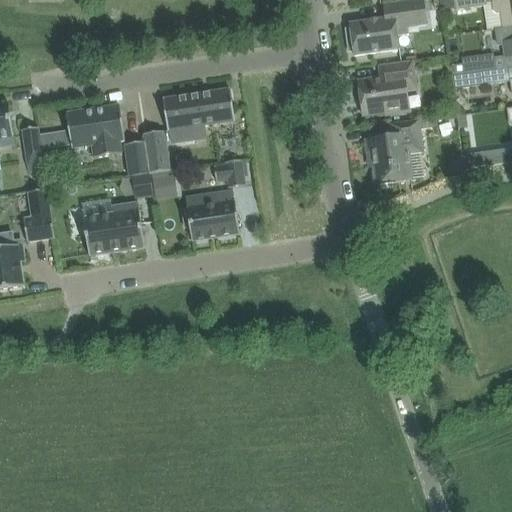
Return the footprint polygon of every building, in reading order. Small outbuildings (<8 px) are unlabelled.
[(351,29),(346,30),(349,53),(354,52),(355,57),(375,54),(399,50),(399,49),(398,37),(406,36),(405,28),(427,25),(423,0),(418,0),(403,2),(384,5),(386,20),(350,25),(351,29)] [(485,0),(453,0),(455,10),(455,11),(485,7),(487,7),(486,4),(485,0)] [(511,0),(501,0),(499,0),(492,1),(494,10),(498,14),(501,14),(503,29),(511,27),(511,0)] [(511,27),(503,29),(496,30),(499,46),(506,45),(507,58),(511,56),(511,27)] [(448,56),(426,59),(428,72),(450,69),(448,56)] [(485,56),(463,59),(463,64),(465,75),(483,72),(487,72),(485,56)] [(412,61),(401,63),(382,66),(384,79),(359,82),(363,116),(387,113),(387,116),(410,112),(407,90),(416,89),(412,61)] [(487,72),(483,72),(465,75),(464,75),(452,77),(453,90),(485,86),(510,82),(508,69),(487,72)] [(195,128),(221,124),(219,115),(233,113),(233,115),(234,115),(231,90),(164,100),(168,132),(169,132),(171,144),(197,141),(195,128)] [(9,103),(0,104),(0,143),(1,148),(15,146),(14,138),(9,103)] [(120,107),(67,115),(72,149),(93,146),(95,159),(122,155),(120,142),(125,141),(120,107)] [(424,153),(421,128),(434,127),(434,120),(411,123),(391,125),(393,138),(367,142),(371,169),(375,168),(377,186),(412,181),(408,155),(424,153)] [(29,173),(45,170),(39,129),(23,131),(29,173)] [(165,133),(144,136),(151,174),(171,172),(165,133)] [(145,143),(125,146),(129,177),(133,176),(151,174),(145,143)] [(463,156),(465,170),(496,166),(494,152),(463,156)] [(452,158),(449,173),(450,177),(450,179),(466,175),(465,170),(463,156),(452,158)] [(226,163),(226,165),(215,167),(219,183),(229,181),(230,188),(246,186),(243,160),(226,163)] [(151,174),(133,176),(137,200),(154,197),(151,174)] [(184,212),(183,212),(185,229),(190,228),(192,242),(240,235),(236,203),(234,190),(219,192),(221,205),(188,210),(188,211),(184,212)] [(55,239),(48,191),(29,193),(32,218),(24,220),(28,243),(55,239)] [(146,249),(139,204),(114,208),(115,215),(84,220),(90,257),(146,249)] [(26,262),(24,247),(18,248),(18,246),(0,248),(0,290),(24,287),(20,263),(26,262)]
